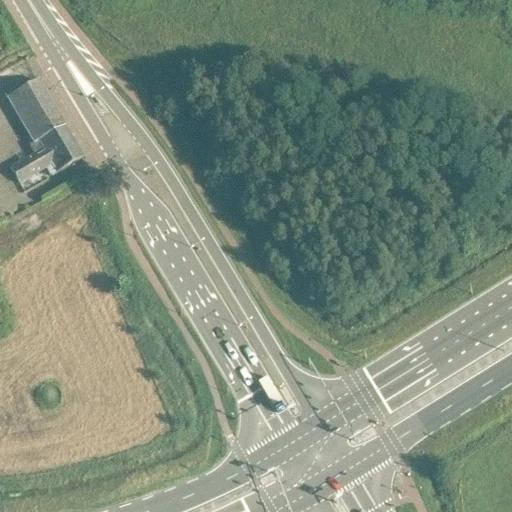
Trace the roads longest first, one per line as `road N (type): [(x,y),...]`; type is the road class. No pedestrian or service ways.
road 1 (tertiary): [(318,427),(175,186),(125,119),(67,70)]
road 2 (tertiary): [(67,70),(92,128),(290,445)]
road 3 (primary): [(511,314),(318,427)]
road 4 (primary): [(348,476),(511,375)]
road 5 (primary): [(290,445),(167,511)]
